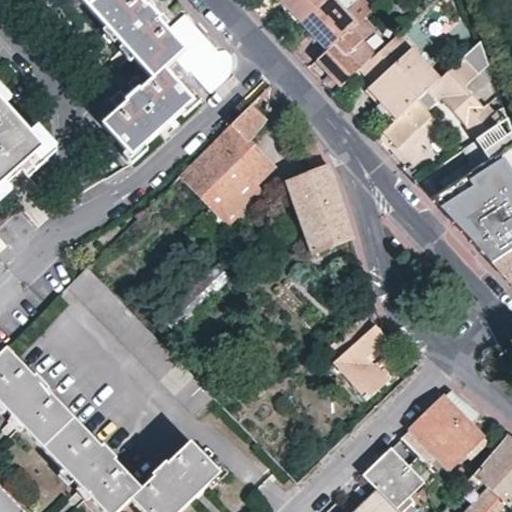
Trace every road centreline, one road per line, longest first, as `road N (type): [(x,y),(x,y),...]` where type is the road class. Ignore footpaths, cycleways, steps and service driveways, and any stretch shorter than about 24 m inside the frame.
road 1 (residential): [(271,57),(147,182),(60,235),(0,294)]
road 2 (residential): [(450,356),(295,511)]
road 3 (residential): [(363,171),(395,290),(450,356)]
road 4 (residential): [(493,306),(363,171)]
road 5 (residential): [(271,57),(363,171)]
